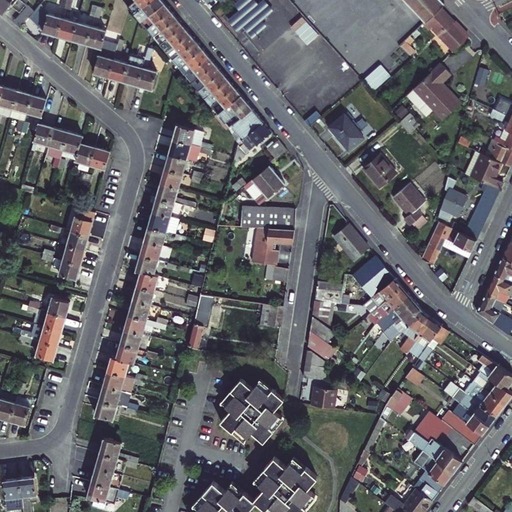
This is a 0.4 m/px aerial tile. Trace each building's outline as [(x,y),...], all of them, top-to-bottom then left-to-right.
[(0,0),(0,10),(3,12),(10,3),(7,0),(0,0)] [(16,0),(11,6),(20,13),(26,4),(20,0),(16,0)] [(135,0),(128,7),(134,14),(151,0),(135,0)] [(161,0),(151,0),(134,14),(140,21),(163,2),(161,0)] [(244,24),(254,35),(266,26),(262,20),(273,10),(264,0),(260,0),(257,3),(254,0),(239,0),(237,2),(241,7),(229,17),(239,28),(244,24)] [(407,0),(426,19),(440,5),(444,1),(442,0),(407,0)] [(163,2),(140,21),(146,29),(170,10),(163,2)] [(59,35),(64,17),(49,13),(39,5),(29,18),(44,31),(59,35)] [(89,16),(95,18),(98,7),(92,5),(89,16)] [(426,19),(423,22),(428,28),(431,26),(453,49),(468,35),(440,5),(426,19)] [(103,8),(98,7),(95,18),(100,19),(103,8)] [(153,37),(176,18),(170,10),(146,29),(153,37)] [(59,35),(73,40),(78,22),(64,17),(59,35)] [(153,37),(159,45),(183,26),(176,18),(153,37)] [(87,44),(92,26),(78,22),(73,40),(87,44)] [(102,49),(107,31),(92,26),(87,44),(102,49)] [(169,50),(174,46),(189,33),(183,26),(159,45),(166,53),(169,50)] [(172,60),(195,41),(189,33),(174,46),(177,50),(172,54),(169,50),(166,53),(172,60)] [(112,50),(117,51),(120,41),(114,40),(112,50)] [(180,67),(202,49),(195,41),(172,60),(180,69),(180,67)] [(129,65),(124,83),(138,88),(143,69),(146,60),(149,50),(144,48),(141,59),(132,56),(129,65)] [(185,76),(208,56),(202,49),(180,67),(180,69),(185,76)] [(94,74),(109,79),(114,60),(100,55),(94,74)] [(208,56),(185,76),(191,83),(214,64),(208,56)] [(109,79),(124,83),(129,65),(114,60),(109,79)] [(440,61),(413,86),(407,93),(426,113),(433,107),(443,117),(461,100),(442,80),(451,71),(440,61)] [(365,79),(375,89),(391,74),(380,63),(365,79)] [(198,92),(222,73),(214,64),(191,83),(198,92)] [(480,66),(474,81),(483,85),(489,69),(480,66)] [(157,74),(143,69),(138,88),(152,92),(157,74)] [(204,99),(228,80),(222,73),(198,92),(204,99)] [(228,80),(204,99),(210,107),(214,104),(218,100),(234,87),(228,80)] [(19,89),(4,85),(0,99),(0,103),(13,108),(19,89)] [(234,87),(218,100),(226,108),(241,95),(234,87)] [(32,93),(19,89),(13,108),(27,112),(32,93)] [(27,112),(41,116),(46,97),(32,93),(27,112)] [(233,116),(237,121),(251,108),(241,95),(226,108),(221,112),(217,115),(224,123),(233,116)] [(495,109),(511,116),(511,102),(498,96),(494,105),(496,106),(495,109)] [(13,108),(0,103),(0,113),(0,114),(10,117),(13,108)] [(221,112),(214,104),(210,107),(217,115),(221,112)] [(24,121),(27,112),(13,108),(10,117),(19,120),(24,121)] [(243,138),(263,122),(251,108),(237,121),(232,125),(243,138)] [(503,119),(494,138),(498,140),(508,145),(511,146),(511,116),(495,109),(494,111),(492,110),(490,114),(496,117),(496,116),(503,119)] [(317,112),(306,122),(310,127),(321,118),(317,112)] [(411,113),(401,123),(411,134),(421,125),(411,113)] [(345,114),(330,126),(349,147),(364,135),(345,114)] [(246,154),(271,132),(263,122),(243,138),(239,141),(238,144),(246,154)] [(39,123),(33,142),(48,146),(54,127),(39,123)] [(207,133),(178,124),(174,138),(212,150),(213,150),(214,145),(204,142),(207,133)] [(68,132),(54,127),(48,146),(45,156),(54,159),(52,168),(57,170),(60,160),(61,157),(68,132)] [(75,161),(81,143),(83,137),(68,132),(61,157),(75,161)] [(459,141),(468,146),(471,140),(461,136),(459,141)] [(212,150),(174,138),(170,152),(189,158),(199,161),(201,152),(210,155),(212,150)] [(492,138),(485,153),(503,162),(511,166),(511,163),(511,146),(508,145),(507,148),(497,143),(498,140),(494,138),(492,138)] [(287,151),(279,141),(268,150),(276,160),(287,151)] [(95,148),(81,143),(75,161),(90,166),(95,148)] [(110,153),(95,148),(90,166),(105,170),(110,153)] [(503,162),(485,153),(477,149),(470,165),(475,167),(472,175),(488,182),(500,188),(504,181),(496,177),(503,162)] [(189,158),(170,152),(166,167),(184,172),(189,158)] [(398,172),(382,153),(366,167),(381,185),(398,172)] [(269,166),(251,181),(266,199),(284,184),(269,166)] [(166,167),(162,182),(180,187),(184,172),(166,167)] [(93,177),(87,175),(84,185),(89,187),(93,177)] [(194,175),(193,181),(203,184),(204,178),(194,175)] [(162,182),(158,196),(176,201),(183,203),(186,204),(196,207),(197,202),(188,199),(177,196),(180,187),(162,182)] [(500,188),(488,182),(485,188),(498,194),(499,191),(500,188)] [(411,184),(394,198),(409,216),(405,219),(410,226),(422,216),(417,209),(426,201),(411,184)] [(180,187),(177,196),(188,199),(190,190),(180,187)] [(485,188),(482,195),(495,200),(498,194),(485,188)] [(495,200),(482,195),(479,201),(492,207),(495,200)] [(158,196),(154,210),(172,215),(179,217),(183,203),(176,201),(158,196)] [(446,198),(441,208),(458,215),(462,205),(446,198)] [(492,207),(479,201),(477,207),(489,212),(492,207)] [(186,204),(185,209),(194,212),(196,207),(186,204)] [(230,225),(258,227),(296,229),(299,209),(233,205),(230,225)] [(77,207),(70,230),(89,236),(93,222),(96,213),(77,207)] [(489,212),(477,207),(475,210),(474,213),(486,219),(489,212)] [(154,210),(149,225),(168,230),(178,233),(188,236),(189,232),(179,229),(182,218),(172,215),(154,210)] [(486,219),(474,213),(471,219),(483,224),(486,219)] [(52,219),(50,225),(60,228),(62,222),(52,219)] [(471,219),(468,226),(480,231),(483,224),(471,219)] [(446,239),(472,250),(477,238),(465,232),(441,221),(423,259),(433,265),(446,239)] [(334,237),(343,247),(360,237),(349,224),(334,237)] [(59,233),(60,228),(50,225),(48,230),(59,233)] [(149,225),(146,238),(164,244),(168,230),(149,225)] [(480,231),(468,226),(465,232),(477,238),(480,231)] [(296,229),(258,227),(256,242),(274,243),(274,242),(294,243),(296,229)] [(85,251),(89,236),(70,230),(65,245),(85,251)] [(360,237),(343,247),(354,260),(369,247),(360,237)] [(164,244),(146,238),(141,254),(159,259),(164,244)] [(511,240),(510,240),(502,256),(511,260),(511,240)] [(273,250),(274,243),(256,242),(253,261),(277,265),(280,251),(273,250)] [(81,264),(85,251),(65,245),(63,253),(61,258),(81,264)] [(43,248),(41,253),(52,256),(53,251),(43,248)] [(142,269),(155,273),(159,259),(141,254),(137,268),(142,269)] [(315,300),(330,302),(363,306),(366,304),(396,279),(375,254),(353,274),(345,273),(344,282),(317,280),(315,300)] [(58,268),(61,258),(54,256),(51,266),(58,268)] [(511,260),(502,256),(494,274),(511,282),(511,260)] [(81,264),(61,258),(58,268),(56,273),(76,279),(81,264)] [(287,282),(289,269),(276,267),(274,280),(287,282)] [(138,284),(157,289),(161,275),(155,273),(142,269),(138,284)] [(511,282),(494,274),(485,292),(504,301),(509,292),(511,293),(511,282)] [(374,302),(378,307),(402,287),(396,279),(366,304),(368,306),(374,302)] [(134,298),(153,304),(157,289),(138,284),(134,298)] [(376,324),(410,296),(402,287),(378,307),(371,314),(368,316),(375,325),(376,324)] [(477,309),(508,332),(511,326),(511,317),(500,310),(504,301),(485,292),(477,309)] [(222,304),(224,298),(201,294),(194,318),(212,321),(212,320),(214,321),(217,311),(205,308),(206,301),(222,304)] [(50,295),(45,310),(65,315),(70,301),(50,295)] [(410,296),(376,324),(384,333),(416,304),(410,296)] [(134,298),(130,314),(149,319),(151,312),(153,304),(134,298)] [(37,307),(38,302),(27,299),(26,304),(37,307)] [(330,302),(315,300),(313,314),(329,323),(331,302),(330,302)] [(26,304),(24,309),(35,313),(37,307),(26,304)] [(279,306),(263,304),(260,324),(276,326),(279,306)] [(416,304),(384,333),(392,341),(395,338),(424,313),(416,304)] [(65,315),(45,310),(41,324),(61,330),(65,315)] [(410,350),(432,319),(424,313),(395,338),(399,341),(406,334),(414,340),(408,348),(410,350)] [(149,319),(130,314),(126,327),(145,333),(147,323),(149,319)] [(337,331),(312,316),(310,331),(326,342),(328,344),(337,331)] [(203,352),(212,321),(194,318),(191,331),(187,349),(203,352)] [(420,358),(427,347),(433,338),(442,326),(432,319),(410,350),(420,358)] [(61,330),(41,324),(33,322),(30,330),(19,327),(17,333),(28,336),(37,338),(57,344),(61,330)] [(441,344),(450,332),(442,326),(433,338),(438,341),(441,344)] [(126,327),(122,342),(140,347),(145,333),(126,327)] [(326,342),(310,331),(308,346),(320,354),(328,344),(326,342)] [(57,344),(37,338),(33,353),(52,358),(57,344)] [(433,338),(427,347),(431,351),(438,341),(433,338)] [(140,347),(122,342),(118,356),(130,359),(136,361),(140,347)] [(431,353),(431,351),(427,347),(420,358),(423,361),(426,360),(431,353)] [(304,375),(324,378),(326,364),(320,362),(321,360),(320,357),(311,349),(308,348),(304,375)] [(345,350),(342,354),(349,360),(353,355),(345,350)] [(113,354),(109,369),(126,374),(130,359),(118,356),(113,354)] [(508,389),(511,383),(511,374),(484,355),(480,361),(482,363),(481,365),(483,366),(480,370),(481,371),(508,389)] [(346,374),(351,378),(356,371),(351,367),(346,374)] [(413,368),(406,378),(411,381),(418,371),(413,368)] [(126,374),(109,369),(104,383),(122,388),(131,390),(134,381),(144,384),(146,379),(135,376),(126,374)] [(137,371),(135,376),(146,379),(147,374),(137,371)] [(351,378),(358,384),(364,376),(356,371),(351,378)] [(511,392),(508,389),(481,371),(474,381),(506,405),(511,397),(511,392)] [(252,433),(263,443),(283,419),(275,412),(285,400),(261,379),(252,389),(241,379),(221,402),(230,411),(220,422),(244,443),(252,433)] [(506,405),(474,381),(466,392),(498,416),(506,405)] [(122,388),(104,383),(100,397),(118,402),(122,388)] [(385,404),(400,414),(412,396),(397,386),(385,404)] [(315,387),(312,405),(334,409),(337,390),(315,387)] [(129,399),(132,391),(122,388),(118,402),(128,405),(129,399)] [(496,419),(498,416),(466,392),(460,388),(453,397),(460,402),(491,425),(496,419)] [(16,399),(10,417),(24,422),(31,396),(17,392),(16,399)] [(0,396),(0,414),(10,417),(16,399),(1,394),(0,396)] [(118,402),(100,397),(96,411),(114,416),(118,402)] [(443,421),(455,430),(476,446),(491,425),(460,402),(453,412),(450,410),(443,421)] [(414,434),(408,440),(423,451),(454,474),(463,462),(438,444),(436,442),(433,448),(430,446),(437,437),(441,440),(445,434),(450,437),(455,430),(443,421),(433,413),(416,435),(414,434)] [(126,440),(107,435),(102,450),(121,456),(123,450),(126,440)] [(436,442),(438,444),(441,440),(437,437),(430,446),(433,448),(436,442)] [(102,450),(98,465),(117,470),(121,456),(102,450)] [(132,452),(123,450),(121,456),(131,458),(132,452)] [(454,474),(423,451),(415,463),(429,474),(416,491),(420,494),(427,485),(440,494),(454,474)] [(142,455),(132,452),(131,458),(140,461),(142,455)] [(246,511),(255,502),(266,511),(283,511),(285,511),(286,511),(305,511),(317,498),(308,490),(318,478),(294,458),(285,468),(274,457),(254,481),(263,489),(253,500),(232,482),(224,492),(212,481),(192,505),(200,511),(246,511)] [(139,466),(140,461),(131,458),(129,464),(139,466)] [(98,465),(94,479),(113,484),(122,487),(127,473),(117,470),(98,465)] [(353,480),(360,485),(368,475),(360,470),(353,480)] [(34,478),(20,480),(23,499),(24,511),(29,511),(29,506),(37,505),(34,478)] [(113,484),(94,479),(91,492),(98,494),(95,501),(108,505),(110,497),(118,500),(120,491),(131,494),(132,490),(122,487),(113,484)] [(351,479),(339,503),(345,507),(359,486),(351,479)] [(24,511),(20,480),(5,482),(8,509),(18,507),(18,511),(24,511)] [(440,494),(427,485),(420,494),(433,503),(440,494)] [(416,491),(408,503),(420,511),(426,511),(430,507),(433,503),(420,494),(416,491)] [(420,511),(408,503),(403,508),(390,498),(385,505),(391,510),(394,511),(420,511)] [(468,509),(472,511),(489,511),(474,501),(468,509)] [(352,511),(345,507),(339,503),(339,511),(352,511)]
